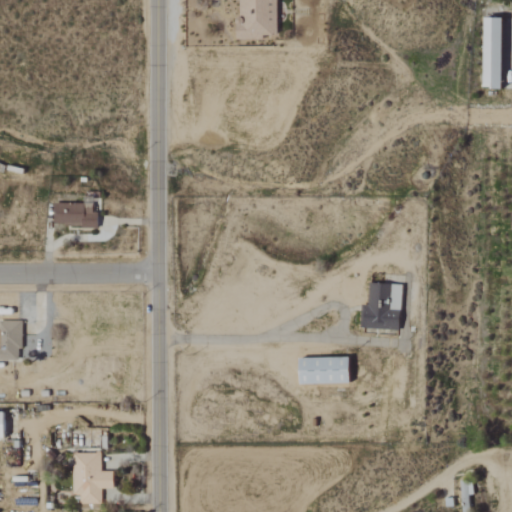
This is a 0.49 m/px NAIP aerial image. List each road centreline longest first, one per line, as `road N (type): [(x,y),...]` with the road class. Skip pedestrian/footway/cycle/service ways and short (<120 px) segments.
road 1 (tertiary): [(159,511),(158,0)]
road 2 (residential): [(511,451),(496,451),(481,368),(511,215)]
road 3 (residential): [(0,276),(158,277)]
